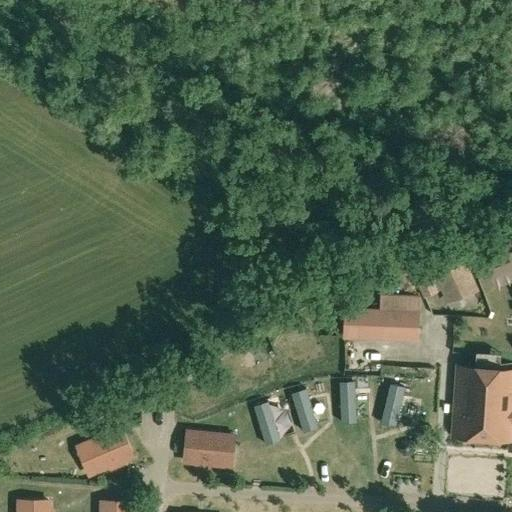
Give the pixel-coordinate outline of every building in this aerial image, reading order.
[(479,290),(467,261),(435,275),(436,277),(434,278),(433,275),(417,282),(424,297),(440,290),(438,287),(440,286),(447,303),(479,290)] [(379,309),(347,308),(346,337),(419,340),(421,295),(380,293),(379,309)] [(430,326),(430,357),(454,357),(454,326),(430,326)] [(458,365),(452,436),(510,441),(510,450),(511,449),(511,368),(501,368),(477,366),(458,365)] [(354,380),(340,380),(341,420),(356,420),(354,380)] [(361,394),(376,394),(376,381),(361,380),(361,394)] [(391,382),(381,421),(395,424),(405,385),(391,382)] [(305,387),(292,391),(303,430),(317,425),(305,387)] [(267,399),(253,403),(265,442),(279,437),(267,399)] [(98,470),(133,456),(121,429),(87,444),(98,470)] [(224,464),(226,436),(189,432),(186,461),(224,464)] [(399,448),(403,454),(411,453),(415,446),(410,440),(402,440),(399,448)] [(466,468),(485,460),(478,444),(459,452),(466,468)] [(106,498),(106,511),(134,511),(135,498),(106,498)] [(21,501),(20,511),(49,511),(49,501),(21,501)]
